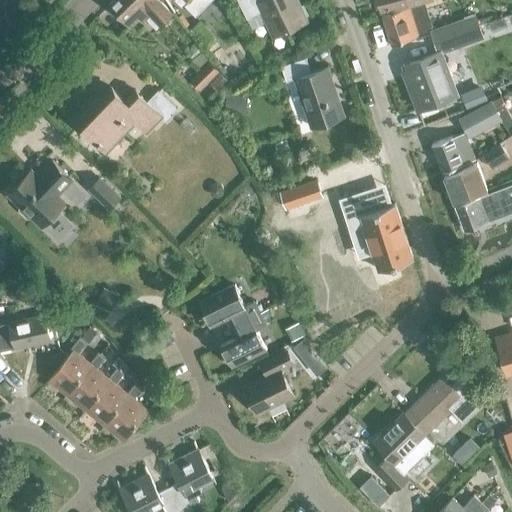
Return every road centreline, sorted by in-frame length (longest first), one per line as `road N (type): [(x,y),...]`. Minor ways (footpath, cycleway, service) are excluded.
road 1 (residential): [(347,0),(439,285)]
road 2 (residential): [(290,442),(439,285)]
road 3 (residential): [(84,473),(212,408)]
